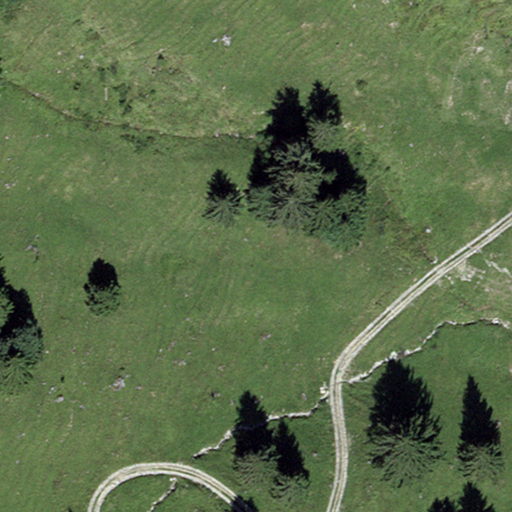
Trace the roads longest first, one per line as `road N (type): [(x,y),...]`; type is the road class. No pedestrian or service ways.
road 1 (track): [(511,212),(411,278),(350,335),(324,373),(335,447),(322,511)]
road 2 (track): [(243,511),(174,476),(113,478),(93,511)]
